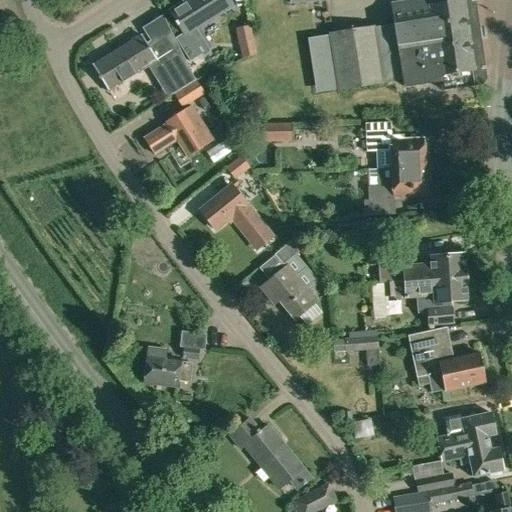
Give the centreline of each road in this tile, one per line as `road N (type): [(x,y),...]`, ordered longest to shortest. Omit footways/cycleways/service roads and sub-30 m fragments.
road 1 (residential): [(366,511),(347,452),(201,283),(49,47)]
road 2 (primary): [(185,511),(0,261)]
road 3 (tertiary): [(511,196),(511,42)]
